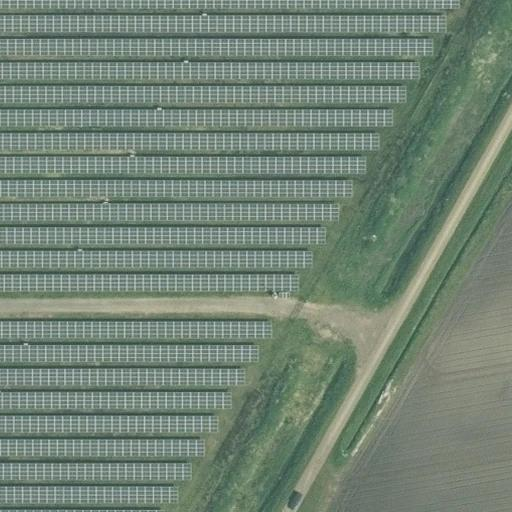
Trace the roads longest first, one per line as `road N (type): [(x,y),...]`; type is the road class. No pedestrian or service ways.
road 1 (unclassified): [(285,511),(511,111)]
road 2 (unknown): [(375,353),(313,313),(273,302),(0,306)]
